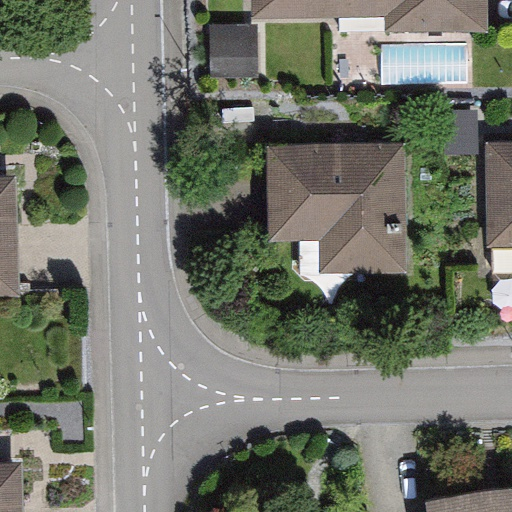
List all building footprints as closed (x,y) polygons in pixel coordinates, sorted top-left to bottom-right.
[(488,0),(252,0),(252,14),(386,12),(386,26),(489,25),(488,0)] [(257,26),(211,25),(210,78),(256,78),(257,26)] [(419,141),(283,142),(283,227),(334,227),(335,268),(420,267),(419,141)] [(0,299),(23,299),(22,257),(20,175),(0,175),(0,299)] [(0,511),(24,511),(24,462),(0,462),(0,511)] [(511,511),(511,479),(435,490),(437,511),(511,511)]
